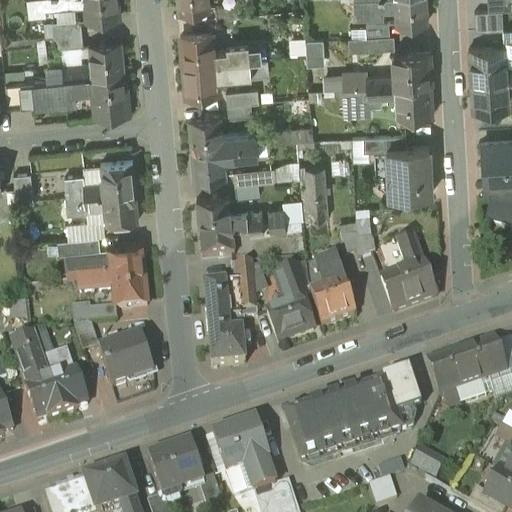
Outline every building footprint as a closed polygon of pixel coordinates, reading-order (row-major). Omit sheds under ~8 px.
[(117,0),(27,0),(29,13),(47,11),(46,6),(85,3),(87,20),(120,18),(117,0)] [(176,0),(178,12),(210,9),(209,0),(176,0)] [(354,0),(354,15),(383,14),(382,8),(395,7),(395,24),(428,22),(427,0),(354,0)] [(511,0),(487,0),(488,12),(511,10),(511,0)] [(235,6),(215,8),(216,21),(236,19),(235,6)] [(81,20),(52,22),(53,36),(82,33),(81,20)] [(388,25),(366,26),(366,38),(389,37),(388,25)] [(511,30),(503,30),(504,43),(511,42),(511,30)] [(82,33),(53,36),(55,49),(83,47),(82,33)] [(213,34),(181,37),(184,67),(267,59),(265,46),(249,48),(248,43),(226,45),(227,50),(214,51),(213,34)] [(366,38),(348,39),(349,53),(394,50),(394,37),(389,37),(366,38)] [(323,41),(305,42),(307,67),(324,66),(323,41)] [(122,42),(89,45),(91,63),(62,65),(63,78),(125,72),(122,42)] [(504,49),(469,51),(471,83),(511,80),(511,68),(507,71),(506,49),(504,49)] [(367,78),(366,78),(367,89),(432,85),(430,54),(393,56),(394,76),(367,78)] [(184,67),(183,67),(186,98),(219,94),(217,80),(251,76),(252,76),(268,74),(267,59),(184,67)] [(62,65),(47,67),(48,80),(63,78),(62,65)] [(48,80),(34,81),(37,103),(75,99),(74,90),(93,88),(95,107),(104,106),(104,111),(111,110),(112,117),(129,115),(125,72),(63,78),(48,80)] [(367,72),(342,74),(342,80),(323,81),(324,91),(343,90),(367,89),(366,78),(367,78),(367,72)] [(511,80),(471,83),(473,114),(510,112),(508,92),(511,91),(511,80)] [(34,81),(5,84),(7,107),(37,103),(34,81)] [(367,89),(343,90),(344,117),(371,115),(370,106),(381,106),(381,99),(395,98),(396,118),(433,116),(432,85),(367,89)] [(258,89),(226,92),(227,106),(251,104),(259,103),(258,89)] [(251,104),(227,106),(228,119),(252,117),(251,104)] [(221,117),(188,120),(191,150),(258,144),(256,133),(256,132),(223,135),(221,117)] [(312,129),(256,133),(258,144),(266,144),(267,144),(314,141),(312,129)] [(406,137),(363,139),(364,154),(388,152),(387,149),(407,149),(406,137)] [(511,142),(481,145),(483,188),(495,187),(496,193),(488,221),(511,227),(511,142)] [(258,144),(191,150),(194,180),(227,177),(225,159),(258,156),(258,144)] [(266,144),(258,144),(258,156),(267,155),(266,144)] [(407,149),(387,149),(388,152),(390,198),(432,196),(429,148),(407,149)] [(133,161),(101,163),(102,181),(84,183),(84,175),(65,177),(67,197),(136,191),(133,161)] [(324,167),(305,169),(307,187),(300,187),(301,200),(303,220),(303,221),(328,219),(324,167)] [(274,168),(233,172),(235,186),(275,182),(274,168)] [(31,174),(13,175),(16,202),(33,200),(31,174)] [(136,191),(67,197),(69,215),(87,213),(86,207),(104,206),(106,224),(139,221),(136,191)] [(228,197),(196,200),(199,230),(263,224),(262,212),(230,215),(228,197)] [(301,200),(283,202),(283,209),(284,209),(285,222),(303,220),(301,200)] [(283,209),(268,211),(269,223),(285,222),(284,209),(283,209)] [(285,222),(269,223),(270,235),(286,233),(285,222)] [(263,224),(199,230),(202,260),(234,257),(232,238),(264,235),(263,224)] [(357,230),(338,233),(343,259),(355,255),(358,261),(357,234),(357,230)] [(372,233),(357,234),(358,261),(375,255),(372,233)] [(406,271),(381,281),(393,314),(436,298),(424,266),(412,235),(396,242),(406,271)] [(99,237),(75,239),(76,253),(100,251),(99,237)] [(141,246),(109,249),(110,268),(77,271),(61,273),(62,284),(78,283),(144,276),(141,246)] [(336,260),(306,271),(308,291),(311,300),(322,329),(356,316),(344,283),(336,260)] [(252,264),(231,266),(232,278),(237,278),(238,284),(241,313),(257,312),(255,295),(254,279),(252,264)] [(305,268),(274,278),(285,307),(266,313),(278,345),(313,332),(303,303),(311,300),(308,291),(306,271),(305,268)] [(144,276),(78,283),(79,294),(113,291),(115,308),(115,310),(116,310),(147,307),(144,276)] [(225,277),(207,279),(208,286),(204,287),(212,369),(245,365),(244,350),(251,349),(250,339),(243,340),(242,332),(230,334),(228,321),(241,319),(240,314),(241,313),(238,284),(226,285),(225,277)] [(261,277),(254,279),(255,295),(266,291),(261,277)] [(115,308),(72,313),(73,327),(74,327),(90,325),(117,322),(116,310),(115,310),(115,308)] [(90,325),(74,327),(82,353),(98,348),(90,325)] [(35,335),(10,343),(26,387),(25,388),(37,424),(46,421),(47,421),(63,416),(50,380),(41,383),(40,377),(48,374),(43,359),(35,335)] [(141,339),(99,353),(112,390),(149,377),(151,370),(141,339)] [(493,342),(429,364),(441,398),(455,393),(481,384),(488,382),(505,376),(493,342)] [(60,376),(50,380),(63,416),(78,410),(78,409),(87,406),(75,371),(74,372),(67,351),(43,359),(48,374),(58,371),(60,376)] [(384,391),(369,396),(360,398),(360,399),(288,423),(302,464),(327,456),(333,454),(340,452),(381,439),(399,433),(393,412),(419,406),(408,372),(381,381),(384,391)] [(511,373),(505,376),(488,382),(489,385),(495,402),(511,395),(511,373)] [(481,384),(455,393),(460,407),(486,398),(482,388),(481,384)] [(0,436),(2,436),(2,435),(12,432),(0,398),(0,436)] [(256,423),(213,437),(226,475),(244,469),(253,496),(276,487),(267,462),(269,461),(256,423)] [(381,439),(340,452),(342,458),(383,445),(381,439)] [(191,445),(149,459),(162,498),(179,492),(200,485),(206,507),(221,502),(213,478),(203,481),(191,445)] [(419,447),(411,466),(437,478),(445,459),(419,447)] [(400,461),(377,468),(381,481),(404,474),(400,461)] [(124,468),(85,482),(94,511),(109,511),(120,508),(135,503),(136,503),(132,490),(137,488),(135,480),(129,482),(124,468)] [(511,468),(507,478),(499,474),(499,475),(511,482),(511,468)] [(511,511),(511,482),(499,475),(487,497),(486,498),(507,510),(511,511)] [(376,507),(398,500),(391,479),(369,487),(376,507)] [(94,511),(85,482),(45,495),(50,511),(94,511)] [(298,511),(289,483),(276,487),(253,496),(259,511),(298,511)] [(506,511),(507,510),(486,498),(487,497),(476,491),(469,503),(484,511),(506,511)] [(179,492),(162,498),(164,506),(165,505),(182,500),(179,492)] [(162,498),(148,503),(150,511),(167,511),(165,505),(164,506),(162,498)] [(138,511),(135,503),(120,508),(121,511),(138,511)]
